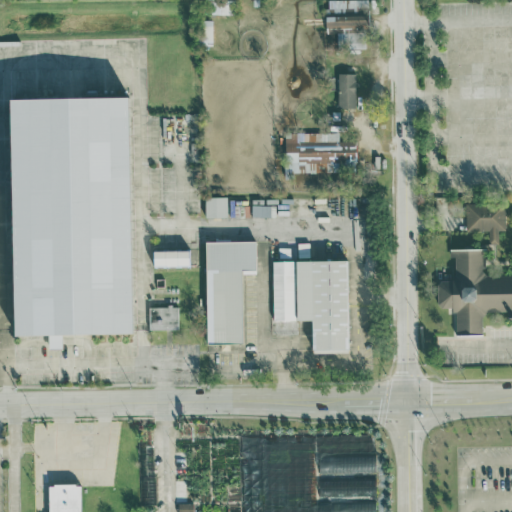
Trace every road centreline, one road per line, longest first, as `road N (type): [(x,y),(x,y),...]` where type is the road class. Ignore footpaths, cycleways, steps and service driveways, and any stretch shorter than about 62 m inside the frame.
road 1 (secondary): [(0,404),(511,395)]
road 2 (residential): [(404,0),(411,397)]
